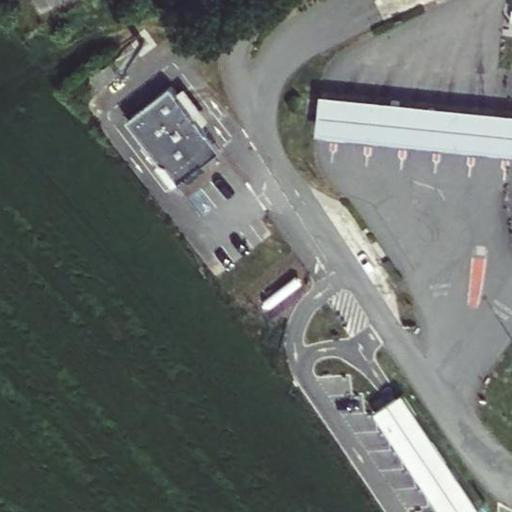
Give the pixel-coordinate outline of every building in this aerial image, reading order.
[(94,76),(103,88),(122,74),(112,62),(94,76)] [(180,93),(174,85),(129,119),(163,163),(170,166),(182,181),(213,158),(215,138),(196,113),(180,93)] [(187,86),(180,93),(196,113),(203,107),(187,86)] [(324,93),(320,132),(463,147),(511,152),(511,112),(471,108),(324,93)] [(175,187),(182,181),(170,166),(163,163),(158,167),(175,187)] [(379,411),(434,494),(461,475),(405,393),(379,411)] [(446,511),(475,511),(483,507),(461,475),(434,494),(446,511)]
